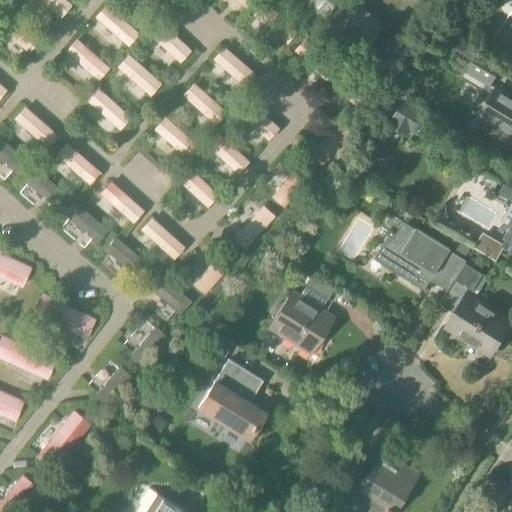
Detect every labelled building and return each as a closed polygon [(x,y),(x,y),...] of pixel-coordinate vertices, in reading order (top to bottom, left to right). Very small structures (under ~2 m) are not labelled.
[(71,1),(70,0),(43,0),(61,14),(71,1)] [(95,12),(128,41),(140,29),(106,0),(105,0),(102,4),(95,12)] [(250,0),(234,0),(244,8),(250,0)] [(297,25),(264,0),(260,0),(252,11),(287,39),(297,25)] [(41,36),(6,8),(0,15),(0,25),(30,49),(41,36)] [(147,30),(181,58),(192,46),(158,17),(147,30)] [(64,46),(98,75),(109,62),(75,33),(64,46)] [(338,66),(303,39),(292,52),(327,79),(338,66)] [(214,56),(248,85),(259,72),(225,43),(214,56)] [(460,52),(472,59),(477,51),(464,43),(460,52)] [(491,86),(504,64),(479,49),(466,71),(491,86)] [(117,63),(151,92),(162,79),(128,50),(117,63)] [(380,100),(345,72),(334,86),(369,113),(380,100)] [(181,91),(215,120),(226,107),(192,78),(181,91)] [(87,97),(121,126),(132,113),(98,84),(87,97)] [(511,95),(499,88),(482,117),(511,134),(511,95)] [(236,109),(269,138),(280,125),(247,96),(236,109)] [(417,132),(429,112),(409,101),(397,121),(417,132)] [(13,121),(46,150),(57,137),(24,108),(13,121)] [(154,125),(188,154),(199,141),(165,112),(161,117),(154,125)] [(338,123),(308,156),(321,167),(351,134),(349,133),(338,123)] [(205,142),(238,171),(250,158),(216,129),(205,142)] [(0,139),(0,162),(14,175),(25,162),(0,139)] [(54,157),(88,186),(99,173),(66,144),(54,157)] [(174,176),(208,204),(219,192),(185,163),(174,176)] [(299,165),(269,198),(281,208),(282,209),(312,176),(299,165)] [(35,169),(23,182),(53,208),(64,195),(35,169)] [(511,175),(500,193),(511,200),(511,204),(508,211),(511,213),(511,220),(509,225),(511,226),(511,229),(504,244),(511,249),(511,175)] [(130,222),(132,224),(143,212),(110,183),(99,195),(130,222)] [(73,203),(62,216),(95,244),(106,231),(73,203)] [(262,206),(232,239),(244,251),(274,217),(262,206)] [(170,258),(173,260),(184,247),(150,218),(139,231),(170,258)] [(458,236),(449,250),(399,219),(375,258),(424,289),(433,275),(450,286),(439,304),(440,305),(465,263),(464,263),(466,260),(464,259),(472,246),(458,236)] [(114,238),(103,251),(136,279),(147,266),(114,238)] [(0,272),(25,283),(34,262),(0,247),(0,272)] [(220,252),(191,284),(203,296),(233,262),(221,251),(220,252)] [(465,263),(440,305),(455,314),(447,328),(488,354),(510,319),(475,297),(488,277),(465,263)] [(157,274),(145,287),(178,315),(189,302),(157,274)] [(327,299),(333,288),(314,277),(301,297),(291,291),(268,328),(309,354),(333,317),(320,309),(326,298),(327,299)] [(87,340),(97,320),(44,294),(34,313),(87,340)] [(154,326),(128,355),(141,366),(167,337),(154,326)] [(0,358),(48,380),(57,360),(3,336),(0,342),(0,358)] [(222,336),(211,353),(221,359),(232,342),(222,336)] [(214,381),(198,407),(248,439),(264,412),(252,405),(230,391),(236,381),(254,392),(261,380),(227,359),(214,381)] [(118,366),(92,395),(105,406),(131,377),(118,366)] [(0,414),(17,422),(25,402),(0,390),(0,414)] [(71,410),(33,457),(50,471),(88,424),(71,410)] [(163,426),(150,417),(142,428),(155,437),(163,426)] [(389,511),(411,479),(376,458),(382,448),(362,435),(348,459),(351,461),(334,487),(366,508),(369,503),(382,511),(389,511)] [(18,474),(0,496),(0,511),(15,511),(35,488),(18,474)] [(180,511),(150,491),(141,504),(149,510),(147,511),(180,511)] [(323,506),(329,495),(323,491),(316,501),(323,506)] [(213,502),(207,511),(223,511),(225,509),(213,502)]
